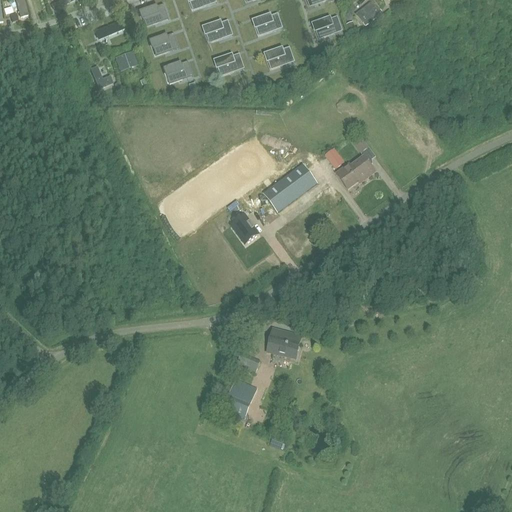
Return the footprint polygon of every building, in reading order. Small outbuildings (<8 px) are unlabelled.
[(23,0),(15,0),(20,19),(28,17),(23,0)] [(61,0),(58,2),(62,9),(76,2),(75,0),(61,0)] [(186,0),(191,12),(214,4),(212,0),(186,0)] [(304,0),(308,8),(331,0),(304,0)] [(373,2),(356,16),(365,28),(383,14),(373,2)] [(151,8),(138,13),(143,29),(167,21),(162,7),(151,10),(151,8)] [(265,18),(252,22),(258,38),(280,30),(275,16),(266,20),(265,18)] [(325,20),(313,25),(318,40),(341,32),(336,18),(325,22),(325,20)] [(121,22),(96,33),(99,40),(109,36),(110,37),(125,31),(121,22)] [(215,24),(202,29),(208,45),(231,37),(226,23),(216,26),(215,24)] [(161,38),(148,42),(154,58),(178,50),(173,36),(162,40),(161,38)] [(277,51),(265,56),(271,72),(294,63),(289,49),(277,53),(277,51)] [(133,53),(116,59),(120,73),(138,67),(133,53)] [(227,58),(214,62),(219,78),(242,70),(237,56),(227,60),(227,58)] [(175,66),(162,70),(168,86),(191,78),(186,64),(176,67),(175,66)] [(97,68),(90,71),(99,91),(113,85),(110,78),(102,81),(97,68)] [(197,81),(214,80),(213,71),(196,72),(197,81)] [(354,145),(361,155),(369,149),(362,139),(354,145)] [(370,167),(363,158),(348,170),(346,167),(336,175),(348,191),(361,181),(363,183),(375,173),(370,167)] [(301,168),(264,197),(278,216),(317,186),(303,167),(301,168)] [(327,225),(344,199),(335,193),(318,219),(327,225)] [(194,239),(248,210),(243,199),(188,227),(194,239)] [(245,248),(261,236),(246,217),(231,228),(245,248)] [(304,228),(286,240),(292,250),(311,238),(304,228)] [(296,360),(302,338),(274,331),(268,353),(296,360)] [(255,375),(261,362),(240,353),(235,366),(255,375)] [(273,410),(282,387),(266,380),(256,403),(273,410)] [(245,421),(258,391),(237,383),(225,412),(245,421)]
